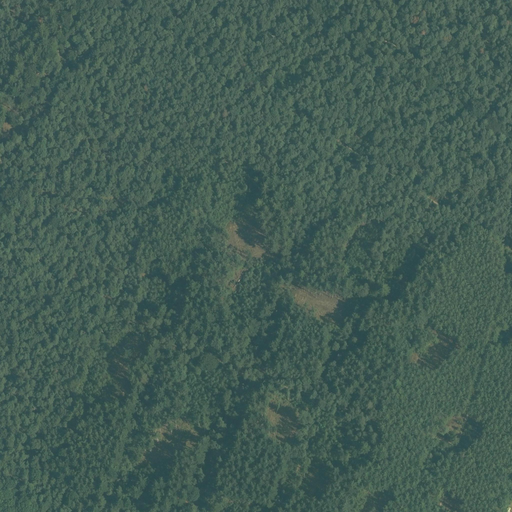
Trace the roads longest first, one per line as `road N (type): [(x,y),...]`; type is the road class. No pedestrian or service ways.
road 1 (track): [(115,0),(511,250)]
road 2 (track): [(511,137),(298,0)]
road 3 (track): [(65,0),(0,117)]
